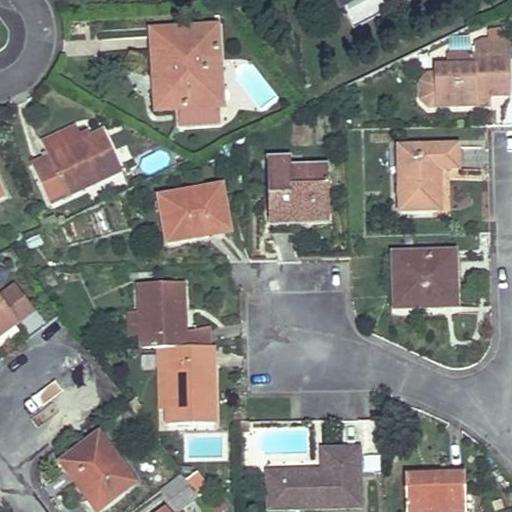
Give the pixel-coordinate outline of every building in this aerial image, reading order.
[(346,15),(373,0),(357,0),(343,8),(346,15)] [(173,111),(222,108),(216,28),(150,32),(152,56),(169,55),(173,111)] [(485,97),(508,96),(507,58),(504,58),(503,43),(505,43),(505,29),(490,32),(490,43),(483,43),(477,47),(478,59),(472,59),(471,55),(448,55),(448,70),(436,71),(436,108),(485,107),(485,97)] [(169,55),(152,56),(156,113),(173,111),(169,55)] [(41,144),(47,158),(34,165),(53,205),(66,198),(121,173),(103,132),(91,138),(88,133),(80,137),(76,128),(41,144)] [(438,171),(457,171),(457,148),(397,149),(399,213),(439,212),(438,171)] [(266,163),(268,222),(329,219),(327,170),(290,171),(290,162),(266,163)] [(159,199),(167,245),(208,237),(206,228),(227,223),(220,188),(159,199)] [(227,223),(206,228),(208,237),(229,233),(227,223)] [(445,308),(444,283),(454,282),(453,255),(394,257),(395,309),(445,308)] [(445,308),(455,308),(454,282),(444,283),(445,308)] [(137,286),(138,315),(126,316),(127,337),(138,337),(139,351),(158,351),(165,350),(187,349),(187,333),(182,334),(180,310),(184,310),(182,284),(137,286)] [(0,336),(30,313),(13,289),(0,298),(0,336)] [(165,350),(166,412),(167,426),(213,425),(212,349),(187,349),(165,350)] [(165,350),(158,351),(159,412),(166,412),(165,350)] [(238,424),(238,433),(248,433),(248,423),(242,423),(238,424)] [(134,485),(97,437),(60,465),(80,492),(88,486),(104,507),(134,485)] [(358,450),(320,451),(321,473),(280,474),(281,511),(360,509),(358,450)] [(403,474),(404,511),(464,511),(463,472),(403,474)] [(197,499),(208,491),(195,474),(185,482),(197,499)] [(280,474),(265,474),(266,511),(277,511),(281,511),(280,474)] [(179,511),(197,499),(185,482),(181,477),(160,491),(175,511),(179,511)] [(94,511),(97,511),(104,507),(88,486),(80,492),(94,511)]
